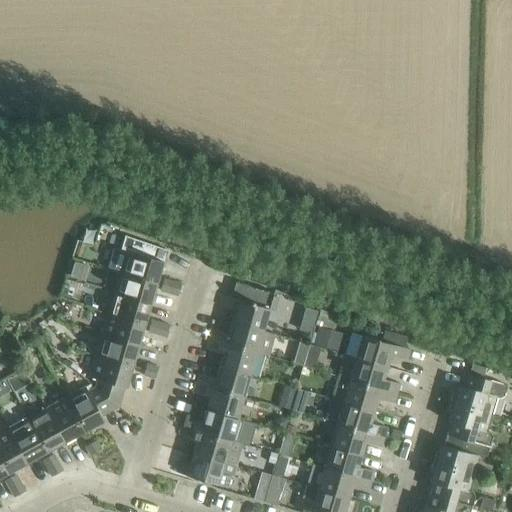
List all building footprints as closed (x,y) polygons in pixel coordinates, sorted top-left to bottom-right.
[(156,283),(163,261),(165,262),(168,249),(125,235),(120,251),(125,252),(120,272),(156,283)] [(150,303),(156,283),(120,272),(114,293),(150,303)] [(169,293),(172,281),(164,279),(160,290),(169,293)] [(181,284),(172,281),(169,293),(178,295),(181,284)] [(263,331),(269,309),(275,311),(279,297),(273,296),(273,293),(235,282),(231,297),(222,294),(219,305),(235,310),(232,322),(263,331)] [(144,324),(150,303),(114,293),(108,313),(144,324)] [(305,307),(302,320),(314,323),(318,311),(305,307)] [(138,345),(144,324),(108,313),(102,334),(138,345)] [(157,334),(160,323),(151,320),(148,332),(157,334)] [(275,334),(263,331),(232,322),(228,334),(212,329),(209,339),(256,352),(269,356),(275,334)] [(169,325),(160,323),(157,334),(166,337),(169,325)] [(318,328),(313,345),(335,351),(340,334),(318,328)] [(410,349),(391,343),(351,332),(344,354),(356,358),(387,367),(391,354),(407,359),(410,349)] [(132,366),(138,345),(102,334),(96,355),(132,366)] [(250,374),(256,352),(209,339),(206,349),(223,353),(219,365),(250,374)] [(356,358),(344,354),(337,376),(397,393),(400,384),(383,379),(387,367),(356,358)] [(126,387),(132,366),(96,355),(89,377),(97,379),(95,387),(118,406),(124,387),(126,387)] [(304,361),(303,366),(314,369),(316,360),(305,357),(304,361)] [(147,364),(144,375),(154,378),(157,366),(147,364)] [(243,396),(250,374),(219,365),(215,378),(199,373),(196,382),(243,396)] [(23,368),(6,378),(13,391),(30,381),(23,368)] [(507,385),(484,379),(464,373),(461,386),(458,385),(456,391),(453,392),(450,402),(491,414),(496,397),(499,398),(504,396),(507,385)] [(394,403),(397,393),(337,376),(331,398),(343,402),(374,411),(378,398),(394,403)] [(4,379),(0,381),(0,395),(10,390),(4,379)] [(237,418),(243,396),(196,382),(193,392),(210,397),(206,409),(237,418)] [(101,416),(118,406),(95,387),(87,391),(85,386),(65,397),(84,431),(103,420),(101,416)] [(281,395),(278,406),(290,410),(293,399),(281,395)] [(84,431),(65,397),(46,408),(65,441),(84,431)] [(337,423),(384,437),(387,427),(370,422),(374,411),(343,402),(331,398),(325,420),(337,423)] [(486,430),(491,414),(450,402),(448,412),(449,415),(452,416),(447,433),(496,448),(498,442),(491,440),(492,436),(490,431),(486,430)] [(65,441),(46,408),(27,418),(46,452),(65,441)] [(250,422),(237,418),(206,409),(203,421),(186,417),(183,426),(231,440),(244,444),(250,422)] [(46,452),(27,418),(8,429),(27,462),(46,452)] [(381,447),(384,437),(337,423),(330,445),(361,454),(365,442),(381,447)] [(244,444),(231,440),(183,426),(180,436),(197,441),(194,453),(224,462),(225,461),(238,465),(244,444)] [(27,462),(8,429),(0,433),(0,458),(8,473),(27,462)] [(496,448),(447,433),(442,451),(439,450),(436,452),(433,462),(473,474),(478,457),(482,458),(487,456),(488,450),(495,452),(496,448)] [(96,440),(85,446),(90,455),(101,449),(96,440)] [(358,466),(361,454),(330,445),(324,467),(371,481),(374,471),(358,466)] [(271,452),(268,461),(275,463),(277,453),(271,452)] [(235,477),(238,465),(225,461),(224,462),(194,453),(190,465),(179,462),(176,472),(187,475),(235,489),(238,478),(235,477)] [(43,460),(48,468),(58,462),(54,454),(43,460)] [(277,456),(272,476),(282,479),(288,459),(277,456)] [(63,470),(58,462),(48,468),(52,476),(63,470)] [(473,474),(433,462),(430,472),(431,475),(434,475),(429,493),(472,506),(475,496),(472,491),(469,490),(473,474)] [(369,491),(371,481),(324,467),(312,464),(306,485),(318,489),(348,498),(352,486),(369,491)] [(5,481),(10,489),(20,483),(16,475),(5,481)] [(272,476),(265,502),(279,506),(287,480),(282,479),(272,476)] [(25,491),(20,483),(10,489),(14,497),(25,491)] [(313,511),(344,511),(348,498),(318,489),(314,500),(298,495),(294,506),(313,511)] [(470,511),(472,506),(429,493),(424,511),(421,510),(418,511),(470,511)]
